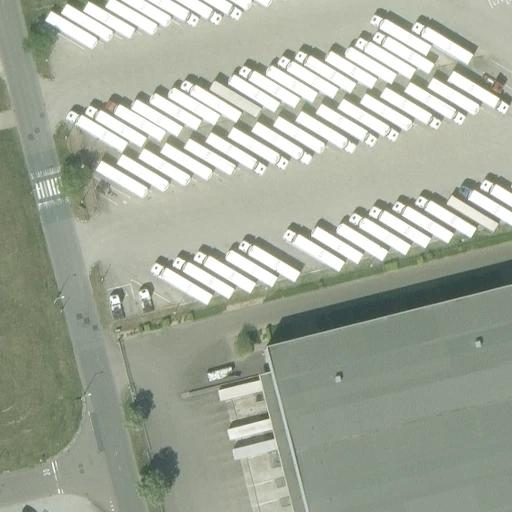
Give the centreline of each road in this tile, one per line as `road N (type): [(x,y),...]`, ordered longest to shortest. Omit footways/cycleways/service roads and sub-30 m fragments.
road 1 (tertiary): [(1,0),(117,465)]
road 2 (unknown): [(511,134),(62,245)]
road 3 (unknown): [(26,99),(415,0)]
road 4 (unclassified): [(0,495),(117,465)]
